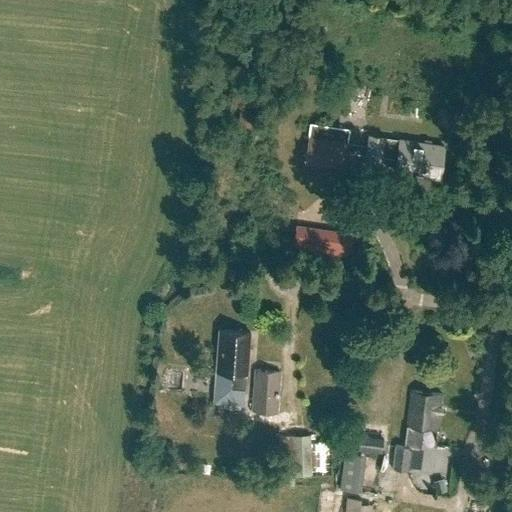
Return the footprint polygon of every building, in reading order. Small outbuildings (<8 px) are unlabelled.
[(238,116),(237,126),(253,128),(254,118),(238,116)] [(368,134),(367,145),(365,154),(363,176),(378,178),(381,154),(397,156),(395,170),(424,174),(424,176),(439,178),(444,145),(384,137),(384,136),(368,134)] [(365,154),(367,145),(308,137),(304,162),(344,168),(346,152),(365,154)] [(349,256),(352,233),(295,224),(292,248),(349,256)] [(247,372),(250,331),(218,329),(215,370),(231,371),(230,387),(244,388),(245,372),(247,372)] [(276,412),(279,371),(255,369),(252,410),(276,412)] [(411,389),(403,446),(401,446),(398,468),(408,470),(411,447),(419,448),(422,429),(436,430),(441,393),(411,389)] [(331,433),(330,433),(319,424),(319,434),(278,436),(279,475),(278,483),(293,486),(293,475),(332,475),(331,433)] [(444,479),(434,482),(439,496),(449,492),(444,479)] [(371,511),(373,505),(360,503),(360,499),(334,496),(332,511),(371,511)]
